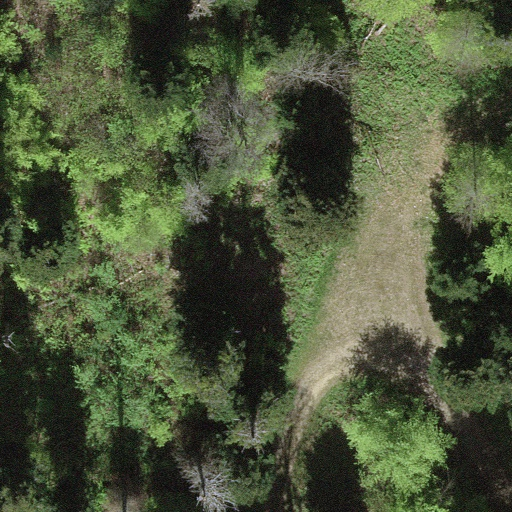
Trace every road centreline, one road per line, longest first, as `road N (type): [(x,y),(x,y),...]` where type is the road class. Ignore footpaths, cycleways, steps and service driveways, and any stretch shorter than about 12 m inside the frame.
road 1 (track): [(511,62),(451,104),(413,163),(390,222),(367,344)]
road 2 (track): [(511,509),(424,364),(396,346),(367,344)]
road 3 (track): [(367,344),(329,360),(309,381),(264,511)]
road 4 (track): [(347,0),(451,104)]
